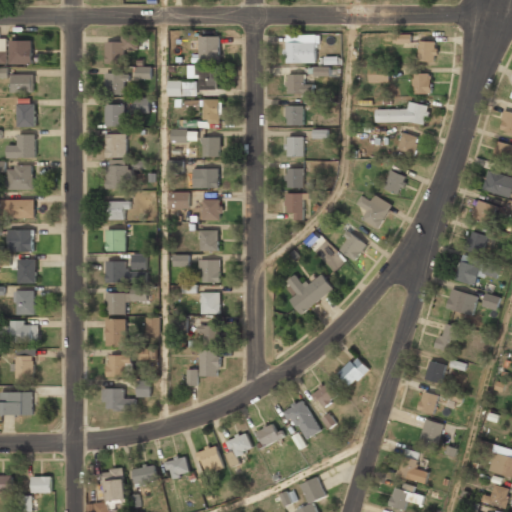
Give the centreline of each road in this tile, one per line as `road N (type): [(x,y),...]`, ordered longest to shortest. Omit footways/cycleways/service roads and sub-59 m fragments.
road 1 (residential): [(446,197),(335,334),(258,390),(119,438),(0,443)]
road 2 (residential): [(504,0),(352,511)]
road 3 (residential): [(73,0),(75,511)]
road 4 (residential): [(504,0),(459,15),(0,16)]
road 5 (residential): [(255,0),(258,390)]
